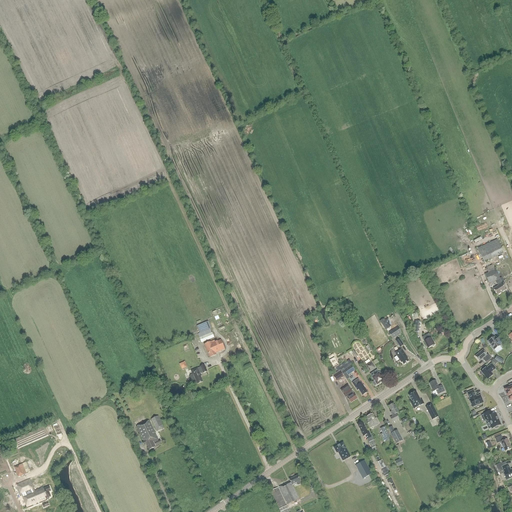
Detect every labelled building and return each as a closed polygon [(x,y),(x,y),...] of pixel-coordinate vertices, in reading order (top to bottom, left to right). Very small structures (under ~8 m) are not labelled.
[(478,248),(480,254),(484,262),(503,254),(499,245),(497,239),(478,248)] [(500,282),(501,282),(503,280),(501,277),(500,278),(496,270),(494,270),(492,265),(486,268),(489,273),(485,274),(489,283),(495,281),(498,286),(493,289),(497,295),(505,290),(500,282)] [(385,330),(389,327),(384,319),(380,321),(385,330)] [(211,328),(208,322),(197,326),(199,333),(211,328)] [(397,327),(388,333),(392,339),(401,333),(397,327)] [(431,338),(429,334),(422,337),(424,341),(428,348),(434,345),(431,338)] [(500,345),(504,343),(500,337),(500,338),(496,340),(494,337),(488,341),(494,350),(500,346),(500,345)] [(399,339),(395,341),(400,348),(404,345),(399,339)] [(204,344),(210,358),(216,355),(215,353),(225,349),(221,340),(215,342),(214,340),(204,344)] [(402,362),(404,364),(408,361),(407,359),(407,358),(401,349),(395,353),(401,362),(402,362)] [(486,363),(491,358),(488,354),(487,355),(483,350),(475,356),(479,362),(482,359),(486,363)] [(333,355),(327,358),(333,369),(339,366),(333,355)] [(371,362),(366,366),(369,372),(375,368),(371,362)] [(349,378),(348,376),(355,370),(351,364),(343,368),(343,369),(340,371),(347,380),(349,378)] [(491,372),(495,369),(492,364),(487,368),(487,367),(481,372),(487,380),(493,375),(491,372)] [(195,383),(197,383),(197,384),(202,382),(200,376),(201,376),(200,373),(202,372),(203,373),(207,371),(204,365),(200,366),(200,367),(191,371),(193,374),(191,375),(190,377),(191,380),(192,381),(193,383),(195,383)] [(377,370),(371,374),(372,377),(375,381),(373,383),(375,386),(377,384),(377,385),(384,380),(381,375),(380,372),(379,373),(377,370)] [(336,381),(344,377),(340,371),(333,376),(336,381)] [(364,385),(363,385),(361,383),(358,379),(352,382),(357,390),(359,389),(363,395),(367,392),(365,388),(365,387),(364,385)] [(438,395),(445,391),(442,385),(438,387),(435,381),(429,383),(433,392),(436,391),(438,395)] [(357,399),(353,393),(348,385),(340,390),(345,398),(347,397),(351,403),(357,399)] [(483,403),(480,395),(476,397),(473,391),(467,393),(470,400),(469,400),(472,407),(483,403)] [(416,392),(409,396),(412,401),(410,402),(414,409),(424,404),(422,400),(420,400),(416,392)] [(398,413),(398,412),(394,404),(389,406),(391,412),(390,412),(392,417),(390,418),(392,423),(399,419),(396,414),(398,413)] [(432,404),(425,407),(432,420),(439,417),(432,404)] [(498,426),(500,425),(500,424),(499,420),(498,421),(495,414),(492,415),(490,411),(484,414),(481,416),(484,422),(487,421),(489,420),(492,428),(494,427),(495,428),(496,429),(498,428),(498,427),(498,426)] [(370,428),(379,424),(377,418),(375,419),(373,414),(366,417),(369,422),(368,423),(370,428)] [(151,419),(156,431),(164,428),(158,416),(151,419)] [(155,447),(154,446),(153,442),(154,442),(155,446),(161,443),(160,441),(158,441),(154,432),(155,432),(149,420),(136,426),(143,442),(142,442),(143,445),(146,444),(149,450),(155,447)] [(362,422),(361,422),(359,423),(359,424),(358,424),(360,429),(360,430),(363,436),(365,436),(367,439),(372,437),(369,431),(368,432),(364,425),(364,426),(362,422)] [(380,434),(384,443),(386,442),(385,440),(386,440),(387,441),(389,440),(388,438),(390,437),(385,426),(380,429),(382,433),(380,434)] [(403,440),(397,430),(395,431),(392,426),(388,428),(391,433),(390,434),(396,444),(403,440)] [(505,451),(511,449),(509,445),(507,439),(503,441),(501,436),(495,438),(497,444),(500,442),(503,448),(503,447),(505,451)] [(376,447),(373,440),(372,437),(367,439),(368,442),(370,446),(372,449),(376,447)] [(351,456),(343,443),(334,448),(337,453),(338,452),(343,461),(351,456)] [(364,461),(355,466),(362,479),(371,474),(364,461)] [(506,480),(511,477),(511,469),(510,470),(507,464),(507,465),(505,462),(501,464),(501,463),(495,465),(500,475),(503,473),(506,480)] [(24,475),(19,465),(14,467),(18,477),(24,475)] [(389,474),(385,467),(381,469),(384,476),(389,474)] [(293,485),(296,483),(297,485),(298,485),(300,484),(301,483),(300,481),(297,476),(289,480),(290,481),(279,487),(287,505),(299,499),(293,485)] [(49,492),(51,491),(49,487),(43,489),(43,487),(35,491),(29,480),(17,485),(28,508),(47,500),(46,499),(51,497),(49,492)] [(280,511),(289,511),(278,488),(271,491),(280,511)]
